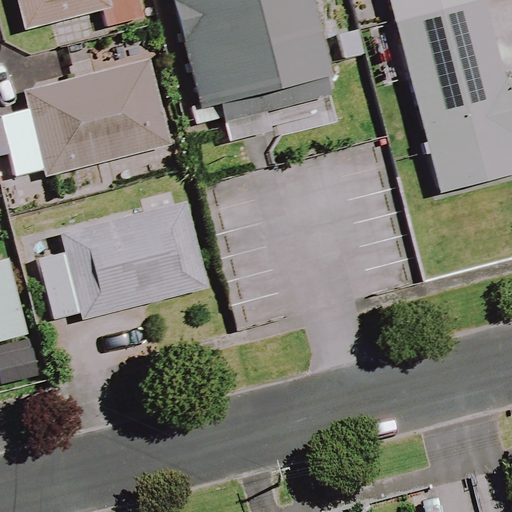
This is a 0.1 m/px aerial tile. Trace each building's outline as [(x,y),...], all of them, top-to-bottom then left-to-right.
[(108,0),(17,0),(24,24),(109,1),(108,0)] [(173,0),(200,103),(218,98),(228,137),(269,126),(264,107),(329,91),(324,72),(326,71),(308,0),(173,0)] [(388,0),(391,12),(438,0),(388,0)] [(482,0),(438,0),(391,12),(436,191),(511,171),(511,78),(505,80),(482,0)] [(148,53),(21,84),(42,171),(169,140),(148,53)] [(61,245),(37,251),(52,313),(78,307),(82,313),(207,283),(185,194),(56,225),(61,245)] [(0,341),(20,336),(0,261),(0,341)]
